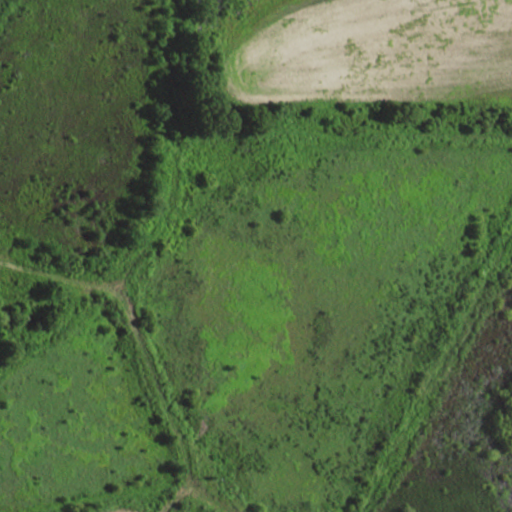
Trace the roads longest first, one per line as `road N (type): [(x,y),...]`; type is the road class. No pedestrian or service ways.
road 1 (track): [(182,0),(173,161),(140,244),(112,287),(0,261)]
road 2 (track): [(511,133),(178,127)]
